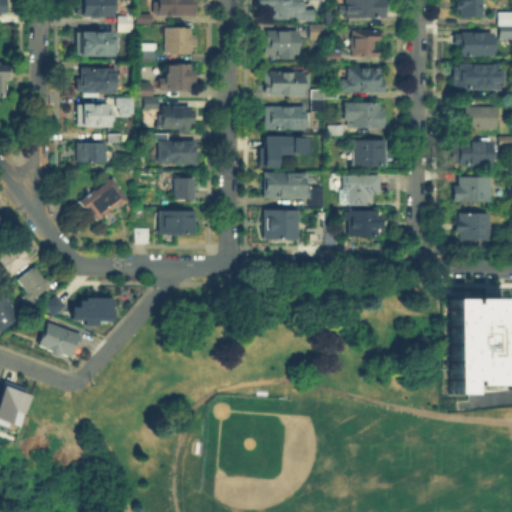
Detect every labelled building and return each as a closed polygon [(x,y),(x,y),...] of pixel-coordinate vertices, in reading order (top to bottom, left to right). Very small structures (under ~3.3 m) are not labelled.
[(80,11),(76,11),(76,0),(110,0),(110,15),(80,15),(80,11)] [(153,5),(158,5),(158,0),(197,0),(197,15),(153,15),(153,5)] [(259,18),(259,0),(302,0),(302,11),(312,11),(312,19),(259,18)] [(346,13),(346,0),(383,0),(383,18),(366,18),(366,23),(353,23),(353,13),(346,13)] [(454,0),(476,0),(476,12),(454,12),(454,0)] [(507,35),(493,35),(493,9),(508,9),(508,23),(507,35)] [(118,16),(132,17),(131,32),(118,32),(118,16)] [(323,24),(323,39),(309,39),(309,24),(323,24)] [(165,28),(191,29),(191,35),(195,35),(194,44),(189,50),(189,53),(164,53),(165,28)] [(449,41),(449,29),(486,29),(486,51),(455,51),(455,41),(449,41)] [(353,31),(377,31),(377,42),(375,42),(375,52),(377,52),(377,56),(353,56),(353,31)] [(297,32),(297,52),(295,54),(292,55),(292,57),(291,58),(280,58),(280,54),(266,54),(266,32),(297,32)] [(111,34),(111,55),(76,55),(76,34),(111,34)] [(158,44),(158,53),(154,53),(154,59),(142,59),(142,44),(158,44)] [(328,53),(340,53),(340,61),(328,61),(328,53)] [(448,61),(497,61),(497,84),(448,84),(448,61)] [(191,66),(191,72),(194,72),(194,83),(190,83),(190,89),(166,89),(166,66),(191,66)] [(341,82),(347,77),(347,69),(379,69),(379,84),(382,84),(382,91),(341,91),(341,82)] [(77,80),(80,80),(80,70),(114,70),(114,92),(77,92),(77,80)] [(264,73),(308,73),(308,88),(303,88),(303,94),(264,94),(264,73)] [(152,85),(152,95),(137,95),(137,85),(152,85)] [(336,88),(336,98),(323,98),(323,107),(309,107),(309,87),(336,88)] [(131,96),(114,96),(114,112),(130,113),(131,96)] [(145,99),(156,99),(156,109),(145,109),(145,99)] [(461,117),(451,117),(451,103),(491,103),(491,124),(461,124),(461,117)] [(346,104),(379,104),(378,112),(383,112),(383,127),(346,127),(346,104)] [(106,107),(107,107),(107,125),(76,125),(76,105),(106,106),(106,107)] [(161,108),(188,108),(188,129),(161,129),(161,108)] [(303,108),(303,114),(307,114),(307,129),(263,129),(263,108),(303,108)] [(343,133),(329,134),(329,126),(342,125),(343,133)] [(506,132),(506,142),(494,142),(494,132),(506,132)] [(120,134),(120,142),(108,142),(108,134),(120,134)] [(258,134),(300,134),(300,153),(273,153),(273,166),(258,166),(258,164),(255,164),(255,145),(258,145),(258,134)] [(346,156),(347,136),(380,137),(379,158),(346,156)] [(448,156),(448,139),(486,139),(486,155),(448,156)] [(154,140),(194,142),(194,163),(154,161),(154,140)] [(75,143),(106,143),(106,162),(75,161),(75,143)] [(305,187),(322,187),(322,207),(308,207),(308,197),(263,197),(263,173),(305,174),(305,187)] [(450,178),(454,178),(454,174),(484,174),(484,196),(450,196),(450,178)] [(192,176),(192,199),(173,199),(173,176),(192,176)] [(342,176),(379,176),(380,184),(378,184),(378,194),(367,194),(367,204),(342,204),(342,176)] [(83,210),(78,203),(110,179),(126,200),(105,215),(104,215),(95,222),(85,209),(83,210)] [(340,215),(340,207),(374,207),(374,217),(376,217),(376,228),(372,228),(372,231),(344,231),(344,215),(340,215)] [(451,215),(454,216),(454,210),(481,210),(481,234),(451,234),(451,215)] [(158,212),(193,212),(193,233),(158,233),(158,212)] [(263,212),(297,212),(297,238),(262,238),(263,212)] [(134,229),(148,229),(149,243),(135,243),(134,229)] [(306,244),(307,230),(337,229),(337,244),(306,244)] [(0,248),(6,243),(12,249),(15,246),(27,260),(7,276),(3,271),(0,273),(0,248)] [(22,297),(28,292),(18,280),(33,268),(48,285),(37,295),(36,303),(29,309),(24,303),(26,301),(22,297)] [(0,290),(1,290),(8,300),(7,302),(16,314),(14,316),(15,318),(0,329),(0,290)] [(70,313),(88,295),(93,301),(97,297),(101,300),(104,297),(109,303),(108,316),(97,316),(87,326),(81,320),(79,322),(70,313)] [(55,296),(64,307),(52,316),(44,304),(55,296)] [(444,296),(464,296),(464,301),(467,301),(467,296),(500,296),(500,386),(463,386),(463,393),(444,393),(444,296)] [(48,325),(78,337),(67,355),(51,351),(37,343),(48,325)] [(0,424),(0,384),(25,394),(12,429),(0,424)]
